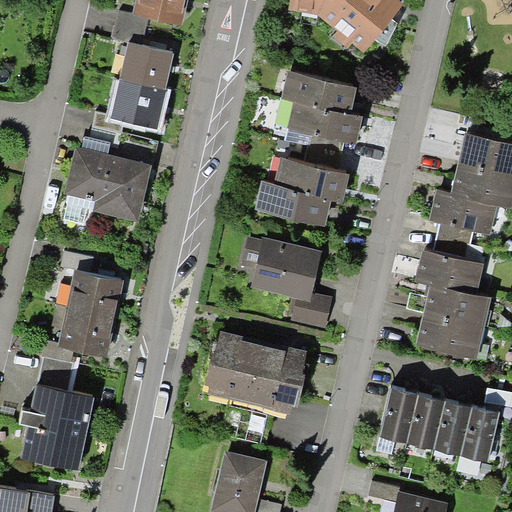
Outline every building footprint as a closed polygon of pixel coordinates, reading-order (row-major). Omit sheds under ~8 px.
[(127,0),(125,8),(178,19),(182,0),(127,0)] [(312,7),(359,45),(395,0),(284,0),(284,3),(312,7)] [(106,113),(155,124),(171,49),(122,39),(106,113)] [(350,80),(281,65),(275,94),(286,97),(281,122),(351,138),(358,109),(345,106),(350,80)] [(511,167),(511,137),(471,127),(464,156),(511,167)] [(131,214),(142,161),(71,145),(59,199),(131,214)] [(320,219),(325,194),(340,197),(347,168),(275,153),(270,178),(256,175),(249,204),(320,219)] [(511,198),(511,191),(511,167),(464,156),(457,185),(511,198)] [(433,216),(496,231),(504,197),(456,185),(441,182),(433,216)] [(296,290),(308,292),(309,288),(319,243),(259,230),(249,280),(296,290)] [(137,242),(134,254),(146,257),(149,245),(137,242)] [(489,258),(428,243),(420,278),(439,283),(441,276),(483,286),(489,258)] [(59,343),(102,352),(120,270),(77,261),(59,343)] [(488,318),(495,289),(441,276),(434,305),(488,318)] [(308,292),(296,290),(290,316),(324,323),(330,293),(309,288),(308,292)] [(481,347),(488,318),(434,305),(427,335),(481,347)] [(197,384),(285,404),(299,341),(211,321),(197,384)] [(44,358),(38,384),(68,391),(74,364),(44,358)] [(398,380),(387,429),(413,435),(425,386),(398,380)] [(38,384),(22,457),(79,469),(95,396),(68,391),(38,384)] [(425,386),(413,435),(440,441),(451,392),(425,386)] [(451,392),(440,441),(467,448),(478,399),(451,392)] [(478,399),(467,448),(493,454),(505,405),(478,399)] [(206,503),(244,511),(246,511),(260,451),(220,442),(206,503)] [(370,477),(367,491),(394,497),(397,483),(370,477)] [(1,487),(0,494),(0,511),(52,511),(56,496),(1,487)] [(396,511),(447,511),(451,499),(403,487),(396,511)]
